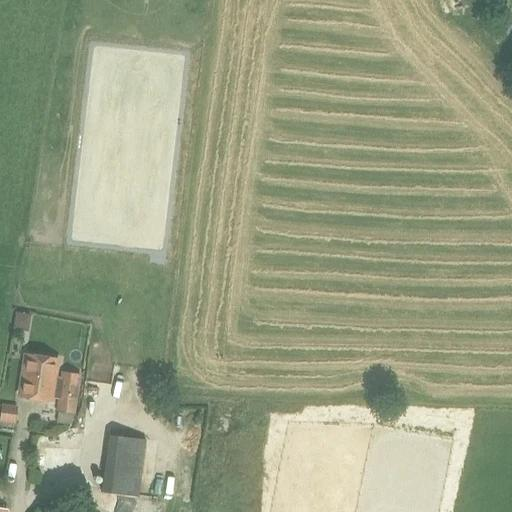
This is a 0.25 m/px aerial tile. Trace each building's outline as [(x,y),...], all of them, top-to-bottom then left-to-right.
[(12,307),(9,321),(28,325),(30,311),(12,307)] [(60,377),(53,376),(55,361),(26,357),(20,395),(50,399),(50,397),(58,399),(56,411),(74,414),(80,374),(61,371),(60,377)] [(0,389),(0,426),(14,428),(16,406),(8,405),(10,391),(0,389)] [(69,425),(73,414),(56,411),(55,423),(69,425)] [(138,497),(145,440),(143,439),(146,417),(111,412),(100,492),(138,497)]
